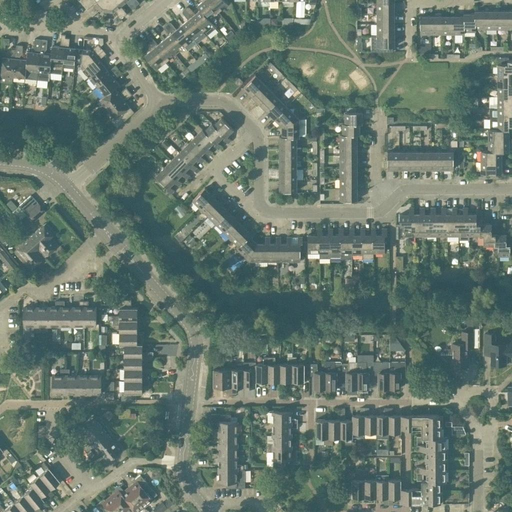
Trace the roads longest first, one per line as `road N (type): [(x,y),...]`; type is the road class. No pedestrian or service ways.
road 1 (tertiary): [(189,403),(192,328),(105,226)]
road 2 (residential): [(456,405),(309,402)]
road 3 (residential): [(376,212),(406,190),(511,189)]
road 4 (residential): [(0,307),(21,290),(44,289),(105,226)]
road 5 (residential): [(67,186),(158,102)]
road 6 (residential): [(309,402),(189,403)]
